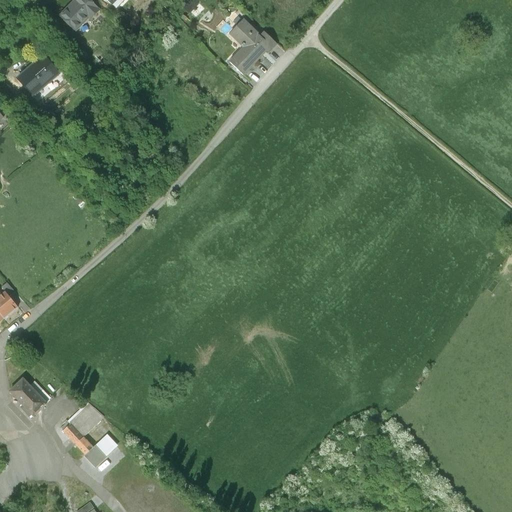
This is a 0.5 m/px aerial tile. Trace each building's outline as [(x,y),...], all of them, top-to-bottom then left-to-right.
[(98,10),(88,0),(78,0),(62,17),(77,31),(98,10)] [(104,0),(115,11),(125,0),(104,0)] [(243,21),(226,37),(240,53),(231,62),(243,74),(269,50),(243,21)] [(175,56),(182,46),(178,43),(171,53),(175,56)] [(59,78),(44,59),(16,81),(31,100),(59,78)] [(15,293),(7,283),(1,288),(5,292),(9,297),(15,293)] [(9,297),(5,292),(1,296),(0,295),(0,321),(17,306),(9,297)] [(46,405),(23,379),(9,392),(32,417),(46,405)] [(86,405),(61,429),(85,455),(93,448),(83,438),(101,421),(86,405)] [(94,445),(106,457),(118,446),(106,433),(94,445)]
